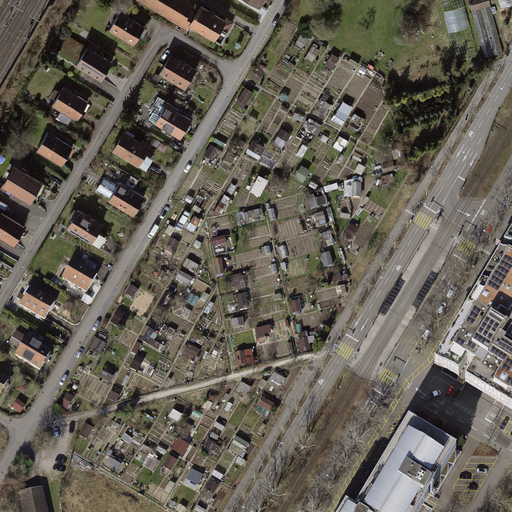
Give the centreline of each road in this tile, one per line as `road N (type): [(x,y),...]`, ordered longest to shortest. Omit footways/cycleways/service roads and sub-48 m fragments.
road 1 (residential): [(24,431),(237,75)]
road 2 (residential): [(0,301),(161,32),(237,75)]
road 3 (secondary): [(454,169),(247,511)]
road 4 (secondary): [(304,511),(487,213)]
